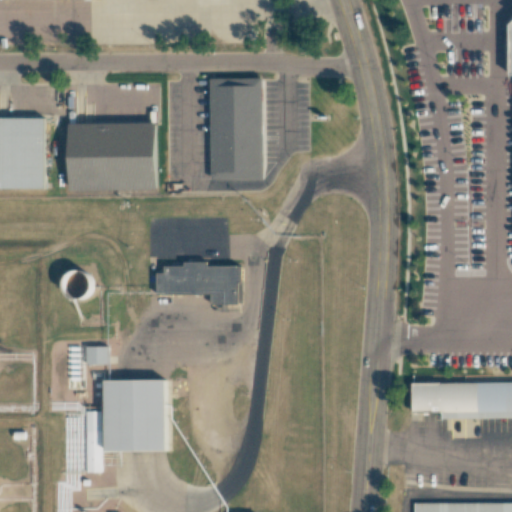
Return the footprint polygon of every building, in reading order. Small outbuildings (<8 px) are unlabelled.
[(511,74),(498,74),(498,24),(511,8),(511,74)] [(263,78),(211,79),(213,177),(265,177),(263,78)] [(44,118),(0,118),(0,187),(44,187),(44,118)] [(70,122),(161,122),(161,199),(70,199),(70,122)] [(241,265),(208,265),(208,261),(184,261),(184,265),(164,266),(164,273),(157,273),(157,293),(212,293),(212,303),(238,302),(237,282),(241,280),(241,265)] [(86,347),(108,346),(108,364),(87,364),(86,347)] [(105,448),(105,381),(164,381),(164,448),(105,448)] [(511,382),(413,383),(413,413),(442,413),(442,419),(511,417),(511,382)] [(511,511),(511,502),(414,504),(413,511),(511,511)]
